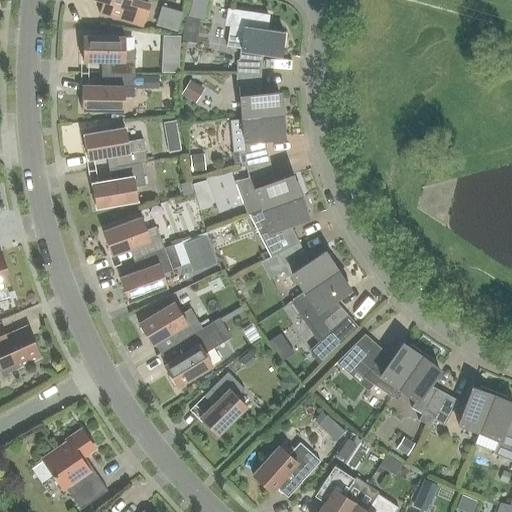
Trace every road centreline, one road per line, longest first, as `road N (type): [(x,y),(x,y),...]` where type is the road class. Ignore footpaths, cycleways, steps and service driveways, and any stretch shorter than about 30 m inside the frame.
road 1 (residential): [(511,365),(424,315),(361,244),(324,158),(315,96),(319,20),(309,0)]
road 2 (residential): [(101,369),(55,253),(33,142)]
road 3 (residential): [(215,511),(167,462),(101,369)]
road 4 (residential): [(33,142),(34,0)]
